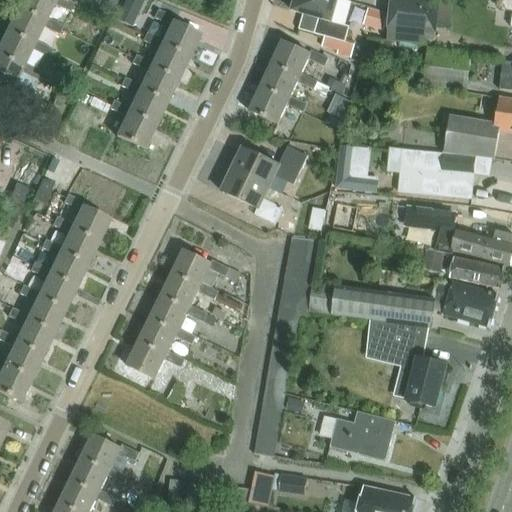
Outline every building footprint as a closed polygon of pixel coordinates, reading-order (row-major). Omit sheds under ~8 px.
[(56,0),(56,1),(53,0),(22,0),(17,11),(45,24),(47,19),(54,5),(70,13),(74,5),(63,0),(56,0)] [(349,27),(331,22),(337,0),(295,0),(292,12),(319,19),(314,34),(324,37),(345,43),(349,27)] [(440,0),(391,0),(388,42),(436,47),(440,0)] [(511,0),(503,0),(503,10),(511,11),(511,0)] [(124,8),(118,21),(131,27),(137,14),(124,8)] [(163,43),(190,57),(202,34),(175,21),(177,18),(160,9),(156,18),(171,26),(164,40),(163,43)] [(45,24),(17,11),(6,34),(34,47),(36,42),(43,28),(59,36),(63,27),(47,19),(45,24)] [(151,66),(179,80),(190,57),(163,43),(164,40),(148,32),(144,41),(160,48),(153,62),(151,66)] [(6,34),(0,46),(0,59),(22,70),(25,64),(32,50),(48,58),(52,50),(36,42),(34,47),(6,34)] [(345,43),(324,37),(322,47),(338,52),(337,54),(350,59),(354,46),(345,43)] [(283,43),(272,66),(302,80),(304,75),(311,61),(327,68),(331,59),(313,51),(310,56),(283,43)] [(424,87),(468,93),(473,55),(429,49),(424,87)] [(168,103),(179,80),(151,66),(153,62),(137,54),(133,63),(149,71),(142,85),(140,90),(168,103)] [(22,70),(0,59),(0,87),(11,93),(20,73),(36,81),(41,72),(25,64),(22,70)] [(511,62),(503,61),(499,90),(511,92),(511,62)] [(291,103),(293,99),(300,84),(312,90),(316,92),(320,83),(304,75),(302,80),(272,66),(261,89),(291,103)] [(72,69),(67,80),(76,84),(80,73),(72,69)] [(156,126),(168,103),(140,90),(142,85),(125,77),(121,86),(138,94),(130,108),(128,113),(156,126)] [(291,103),(261,89),(250,112),(279,126),(288,107),(304,114),(308,106),(305,105),(293,99),(291,103)] [(128,113),(130,108),(114,100),(110,108),(127,116),(117,136),(145,150),(156,126),(128,113)] [(511,133),(511,101),(499,100),(495,125),(449,118),(443,154),(495,160),(499,131),(511,133)] [(377,194),(378,182),(350,178),(353,149),(342,148),(337,189),(377,194)] [(244,149),(233,171),(270,189),(276,177),(295,186),(303,170),(283,160),(280,166),(244,149)] [(475,158),(403,151),(400,193),(453,196),(472,198),(475,158)] [(270,189),(233,171),(223,193),(259,210),(256,215),(277,225),(284,209),(265,200),(270,189)] [(45,202),(54,182),(43,177),(34,197),(45,202)] [(16,183),(8,201),(22,208),(30,190),(16,183)] [(81,210),(74,224),(72,229),(99,242),(110,219),(83,206),(86,202),(68,193),(64,202),(81,210)] [(2,214),(16,220),(22,208),(8,201),(2,214)] [(493,242),(458,232),(455,231),(455,230),(457,214),(418,209),(416,226),(442,230),(441,232),(437,251),(452,255),(453,251),(511,267),(511,263),(511,235),(496,231),(493,242)] [(61,251),(88,265),(99,242),(72,229),(74,224),(57,216),(53,224),(70,232),(63,247),(61,251)] [(311,221),(310,229),(321,232),(322,224),(311,221)] [(77,287),(88,265),(61,251),(63,247),(46,238),(42,247),(59,255),(51,270),(50,274),(77,287)] [(290,251),(318,257),(319,244),(292,239),(290,251)] [(318,257),(290,251),(288,263),(316,269),(318,257)] [(202,288),(204,284),(211,270),(226,278),(230,269),(214,261),(212,265),(186,252),(175,275),(202,288)] [(454,258),(451,270),(449,278),(500,290),(504,269),(454,258)] [(66,310),(77,287),(50,274),(51,270),(35,262),(31,270),(47,278),(40,293),(39,297),(66,310)] [(288,263),(286,275),(315,281),(316,269),(288,263)] [(202,288),(175,275),(163,298),(191,311),(193,307),(200,293),(215,300),(219,292),(204,284),(202,288)] [(315,281),(286,275),(283,287),(311,293),(312,285),(314,285),(315,281)] [(333,315),(374,321),(372,346),(391,352),(389,360),(415,367),(406,401),(436,408),(446,366),(423,360),(428,329),(432,330),(437,300),(316,282),(311,310),(333,313),(333,315)] [(454,284),(453,288),(441,284),(437,299),(448,302),(444,316),(489,329),(498,297),(454,284)] [(55,333),(66,310),(39,297),(40,293),(24,285),(20,293),(36,301),(29,316),(28,319),(55,333)] [(311,293),(283,287),(281,299),(310,305),(311,293)] [(163,298),(152,321),(179,334),(181,330),(189,315),(204,323),(208,314),(193,307),(191,311),(163,298)] [(281,299),(279,311),(299,315),(299,314),(309,315),(310,305),(281,299)] [(16,342),(44,355),(55,333),(28,319),(29,316),(13,307),(9,316),(25,324),(18,338),(16,342)] [(297,326),(299,315),(279,311),(277,323),(297,326)] [(152,321),(141,344),(168,357),(171,352),(178,338),(193,345),(197,338),(181,330),(179,334),(152,321)] [(297,326),(277,323),(275,334),(295,337),(297,326)] [(32,379),(44,355),(16,342),(18,338),(2,330),(0,333),(0,338),(14,346),(7,361),(5,366),(32,379)] [(295,337),(275,334),(274,345),(293,348),(295,337)] [(168,357),(141,344),(129,367),(157,381),(167,361),(182,368),(186,360),(171,352),(168,357)] [(274,345),(272,356),(291,359),(293,348),(274,345)] [(291,359),(272,356),(270,367),(289,371),(291,359)] [(5,366),(7,361),(0,357),(0,367),(3,369),(0,375),(0,392),(21,403),(32,379),(5,366)] [(270,367),(268,378),(287,382),(289,371),(270,367)] [(287,382),(268,378),(266,389),(285,393),(287,382)] [(284,404),(285,393),(266,389),(264,400),(284,404)] [(264,400),(262,411),(282,415),(284,404),(264,400)] [(282,415),(262,411),(260,422),(280,426),(282,415)] [(386,463),(396,423),(357,413),(354,424),(337,419),(329,449),(386,463)] [(0,446),(10,426),(0,421),(0,446)] [(260,422),(258,433),(278,437),(280,426),(260,422)] [(278,437),(258,433),(256,444),(276,448),(278,437)] [(111,474),(113,469),(120,454),(136,462),(140,454),(124,446),(121,450),(95,437),(84,460),(111,474)] [(274,459),(276,448),(256,444),(254,456),(274,459)] [(111,474),(84,460),(72,483),(99,496),(102,491),(109,477),(124,485),(128,477),(113,469),(111,474)] [(276,478),(255,473),(248,504),(269,509),(276,478)] [(281,476),(279,492),(304,496),(306,480),(281,476)] [(72,483),(61,506),(73,511),(92,511),(98,501),(113,508),(117,499),(102,491),(99,496),(72,483)] [(178,504),(180,484),(169,483),(167,503),(178,504)] [(191,485),(180,484),(178,504),(189,505),(191,485)] [(203,487),(191,485),(189,505),(201,506),(203,487)] [(214,488),(203,487),(201,506),(212,507),(214,488)] [(224,508),(226,489),(214,488),(212,507),(224,508)] [(413,511),(417,500),(363,488),(362,493),(357,511),(413,511)] [(237,490),(226,489),(224,508),(235,509),(237,490)] [(248,491),(237,490),(235,509),(246,511),(248,491)]
